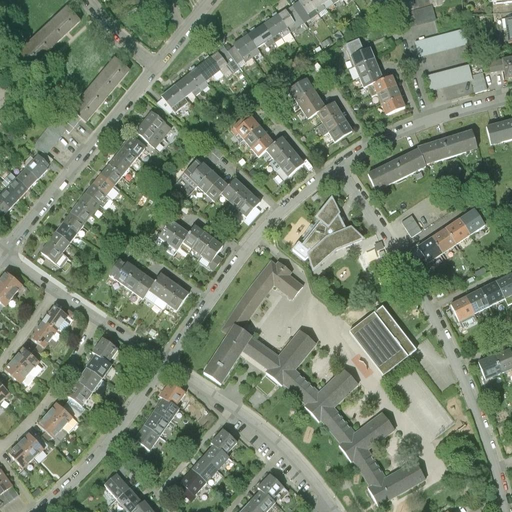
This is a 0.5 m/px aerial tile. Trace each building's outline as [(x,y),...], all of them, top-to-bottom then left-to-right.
[(167,7),(162,0),(151,0),(144,4),(150,16),(153,14),(163,9),(167,7)] [(314,13),(305,0),(298,5),(307,18),(314,13)] [(305,0),(314,13),(322,8),(316,0),(305,0)] [(327,0),(316,0),(322,8),(329,3),(327,0)] [(454,3),(453,0),(418,0),(393,6),(396,18),(432,9),(454,3)] [(298,5),(291,9),(300,22),(307,18),(298,5)] [(80,22),(66,7),(42,30),(57,45),(80,22)] [(159,31),(170,26),(163,9),(153,14),(159,31)] [(291,9),(284,14),(293,28),(300,22),(291,9)] [(399,30),(435,21),(432,9),(396,18),(399,30)] [(284,14),(276,19),(285,33),(293,28),(284,14)] [(278,38),(285,33),(276,19),(269,25),(278,38)] [(269,25),(261,29),(270,43),(278,38),(269,25)] [(263,48),(270,43),(261,29),(254,34),(263,48)] [(42,30),(18,53),(32,68),(57,45),(42,30)] [(463,31),(416,44),(420,57),(467,44),(463,31)] [(254,34),(246,40),(255,53),(263,48),(254,34)] [(370,48),(366,36),(346,44),(351,55),(370,48)] [(248,60),(247,58),(255,53),(246,40),(238,45),(240,47),(234,51),(242,64),(248,60)] [(231,47),(217,58),(226,71),(232,78),(245,68),(242,64),(234,51),(231,47)] [(377,65),(370,48),(351,55),(358,73),(377,65)] [(511,78),(511,57),(486,63),(488,73),(504,69),(506,80),(511,78)] [(218,77),(226,71),(217,58),(208,64),(218,77)] [(114,59),(92,85),(108,99),(130,72),(114,59)] [(208,64),(202,69),(212,82),(218,77),(208,64)] [(383,79),(377,65),(358,73),(364,87),(372,84),(383,79)] [(426,78),(429,91),(471,81),(470,77),(468,67),(426,78)] [(202,69),(193,76),(203,89),(212,82),(202,69)] [(483,73),(470,77),(471,81),(474,93),(487,90),(483,73)] [(193,76),(187,81),(197,94),(203,89),(193,76)] [(372,84),(377,94),(396,86),(392,76),(383,79),(372,84)] [(288,88),(294,98),(312,87),(305,77),(288,88)] [(190,99),(197,94),(187,81),(180,86),(190,99)] [(86,125),(108,99),(92,85),(70,111),(80,120),(86,125)] [(180,86),(167,97),(177,109),(190,99),(180,86)] [(377,94),(381,105),(400,97),(396,86),(377,94)] [(318,98),(312,87),(294,98),(301,109),(318,98)] [(381,105),(385,115),(405,107),(400,97),(381,105)] [(325,108),(318,98),(301,109),(307,119),(316,114),(325,108)] [(340,112),(334,102),(325,108),(316,114),(322,123),(340,112)] [(72,128),(80,120),(70,111),(63,120),(72,128)] [(158,112),(149,122),(162,133),(170,122),(158,112)] [(346,121),(340,112),(322,123),(328,133),(346,121)] [(236,132),(243,140),(259,127),(252,118),(236,132)] [(511,118),(486,127),(492,146),(511,140),(511,118)] [(35,145),(48,156),(66,132),(53,121),(35,145)] [(352,131),(346,121),(328,133),(334,142),(352,131)] [(162,133),(149,122),(141,132),(154,142),(162,133)] [(177,127),(170,122),(162,133),(154,142),(161,148),(177,127)] [(250,149),(267,136),(259,127),(243,140),(250,149)] [(419,146),(420,150),(426,165),(478,150),(472,130),(446,138),(419,146)] [(138,136),(130,146),(144,158),(152,148),(138,136)] [(274,144),(267,136),(250,149),(258,158),(266,151),(274,144)] [(273,160),(289,147),(282,138),(274,144),(266,151),(273,160)] [(130,146),(122,156),(136,168),(144,158),(130,146)] [(296,155),(289,147),(273,160),(281,168),(296,155)] [(394,162),(368,174),(377,192),(427,168),(426,165),(420,150),(394,162)] [(296,155),(281,168),(288,177),(303,164),(296,155)] [(49,166),(37,156),(27,166),(39,177),(49,166)] [(122,156),(114,165),(128,177),(136,168),(122,156)] [(203,188),(217,172),(208,165),(207,166),(202,162),(187,178),(201,190),(203,188)] [(114,165),(107,175),(121,186),(128,177),(114,165)] [(39,177),(27,166),(18,177),(29,187),(39,177)] [(217,172),(203,188),(211,196),(226,180),(217,172)] [(107,175),(99,184),(113,196),(121,186),(107,175)] [(29,187),(18,177),(8,187),(20,198),(29,187)] [(234,188),(226,180),(211,196),(220,204),(226,196),(234,188)] [(240,181),(234,188),(226,196),(235,204),(249,188),(240,181)] [(99,184),(91,194),(106,205),(113,196),(99,184)] [(20,198),(8,187),(0,195),(0,199),(10,208),(20,198)] [(257,196),(249,188),(235,204),(243,212),(257,196)] [(91,194),(85,202),(99,214),(106,205),(91,194)] [(266,204),(257,196),(243,212),(252,220),(266,204)] [(10,208),(0,199),(0,218),(0,219),(10,208)] [(321,222),(301,245),(310,252),(307,254),(312,271),(335,251),(363,240),(350,228),(346,229),(337,215),(340,213),(331,199),(316,219),(321,222)] [(85,202),(76,212),(91,224),(99,214),(85,202)] [(458,219),(470,236),(484,226),(472,209),(458,219)] [(76,212),(69,222),(83,234),(91,224),(76,212)] [(412,216),(401,223),(411,239),(422,232),(412,216)] [(445,229),(457,245),(470,236),(458,219),(445,229)] [(69,222),(61,232),(75,243),(83,234),(69,222)] [(174,245),(186,228),(177,222),(165,239),(174,245)] [(201,227),(195,235),(189,244),(198,250),(211,233),(201,227)] [(195,235),(186,228),(174,245),(183,252),(189,244),(195,235)] [(445,229),(432,238),(444,255),(457,245),(445,229)] [(61,232),(53,241),(67,253),(75,243),(61,232)] [(219,239),(211,233),(198,250),(207,256),(219,239)] [(430,264),(444,255),(432,238),(419,248),(430,264)] [(229,246),(219,239),(207,256),(217,263),(223,255),(229,246)] [(60,262),(67,253),(53,241),(45,251),(60,262)] [(228,259),(223,255),(217,263),(215,267),(220,271),(228,259)] [(132,288),(143,270),(133,264),(132,265),(125,260),(114,277),(132,288)] [(266,295),(273,286),(292,300),(302,285),(289,275),(291,272),(277,262),(275,264),(269,260),(227,321),(234,326),(242,331),(266,295)] [(152,276),(143,270),(132,288),(141,294),(152,276)] [(511,273),(495,282),(504,300),(507,306),(511,303),(511,273)] [(166,274),(161,282),(155,292),(165,299),(177,281),(166,274)] [(8,275),(0,283),(0,286),(13,298),(22,287),(8,275)] [(161,282),(152,276),(141,294),(150,299),(155,292),(161,282)] [(186,287),(177,281),(165,299),(175,305),(186,287)] [(479,290),(488,308),(504,300),(495,282),(479,290)] [(0,304),(5,308),(13,298),(0,286),(0,304)] [(195,293),(186,287),(175,305),(184,311),(195,293)] [(464,298),(473,315),(488,308),(479,290),(464,298)] [(464,298),(450,305),(459,323),(473,315),(464,298)] [(57,307),(46,324),(60,333),(71,317),(57,307)] [(382,307),(348,333),(381,377),(416,351),(382,307)] [(60,333),(46,324),(34,340),(48,350),(60,333)] [(234,326),(201,375),(219,388),(242,355),(254,363),(266,371),(264,374),(280,387),(282,385),(305,407),(303,409),(317,424),(320,422),(339,445),(337,446),(350,463),(352,462),(372,488),(368,489),(379,507),(425,482),(415,465),(386,478),(366,452),(397,433),(382,414),(355,432),(334,409),(358,386),(342,371),(318,393),(295,371),(317,345),(298,332),(276,358),(263,349),(251,340),(252,338),(242,331),(234,326)] [(97,353),(101,356),(113,364),(123,351),(107,339),(97,353)] [(26,349),(17,360),(34,375),(44,364),(26,349)] [(496,356),(503,374),(511,370),(511,355),(511,353),(510,350),(496,356)] [(91,369),(107,381),(117,367),(113,364),(101,356),(91,369)] [(496,356),(479,363),(487,381),(503,374),(496,356)] [(34,375),(17,360),(7,371),(24,386),(34,375)] [(91,369),(81,383),(97,395),(107,381),(91,369)] [(0,379),(0,401),(4,405),(15,395),(0,379)] [(97,395),(81,383),(71,397),(87,409),(97,395)] [(167,384),(157,399),(161,402),(174,410),(184,396),(167,384)] [(161,402),(152,416),(168,426),(177,412),(174,410),(161,402)] [(51,414),(68,430),(77,420),(61,404),(51,414)] [(68,430),(51,414),(42,424),(58,440),(68,430)] [(168,426),(152,416),(142,430),(158,440),(168,426)] [(142,430),(133,443),(149,453),(158,440),(142,430)] [(212,449),(223,458),(235,445),(221,433),(209,446),(212,449)] [(22,444),(37,460),(48,450),(32,434),(22,444)] [(27,470),(37,460),(22,444),(11,454),(27,470)] [(201,461),(216,474),(227,461),(223,458),(212,449),(201,461)] [(216,474),(201,461),(190,473),(205,486),(216,474)] [(0,470),(0,469),(0,495),(13,486),(0,470)] [(175,491),(189,503),(205,486),(190,473),(175,491)] [(129,491),(117,477),(104,487),(117,502),(129,491)] [(256,490),(258,492),(270,503),(282,490),(268,477),(256,490)] [(142,505),(129,491),(117,502),(125,511),(133,511),(142,505)] [(258,492),(247,504),(256,511),(266,511),(273,505),(270,503),(258,492)] [(151,511),(144,503),(142,505),(133,511),(151,511)]
